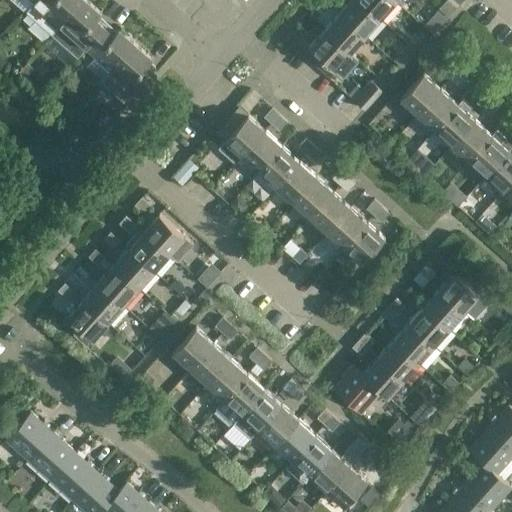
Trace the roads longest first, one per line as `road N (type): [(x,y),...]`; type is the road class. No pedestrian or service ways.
road 1 (residential): [(304,313),(132,155)]
road 2 (residential): [(0,303),(132,155)]
road 3 (residential): [(336,127),(235,38)]
road 4 (residential): [(132,155),(220,56)]
